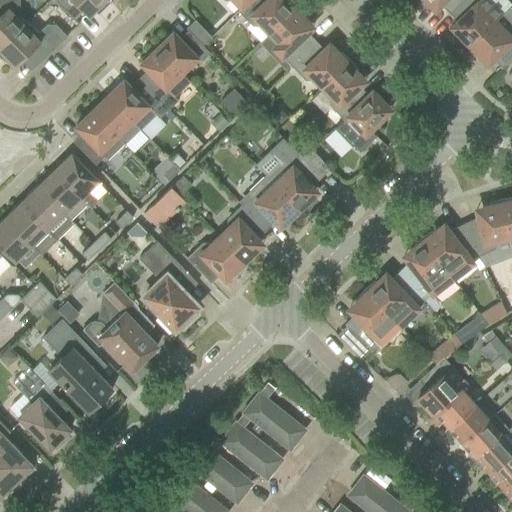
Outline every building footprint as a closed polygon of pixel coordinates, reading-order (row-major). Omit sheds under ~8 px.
[(0,0),(0,48),(24,25),(13,14),(19,9),(19,0),(0,0)] [(98,15),(111,2),(108,0),(55,0),(74,19),(75,18),(71,14),(81,5),(89,14),(93,10),(98,15)] [(249,0),(223,0),(224,0),(230,0),(233,0),(241,7),(237,11),(238,12),(249,0)] [(275,0),(276,0),(275,0),(249,0),(238,12),(252,26),(258,27),(260,24),(269,34),(297,7),(289,0),(275,0)] [(417,0),(427,9),(436,0),(449,13),(462,0),(417,0)] [(462,0),(449,13),(462,27),(456,32),(469,46),(495,21),(494,20),(501,14),(511,4),(507,0),(462,0)] [(304,17),(305,16),(297,7),(269,34),(278,43),(276,45),(276,51),(290,66),(316,41),(303,28),(309,22),(304,17)] [(195,20),(186,28),(192,35),(203,45),(211,37),(195,20)] [(495,21),(469,46),(483,60),(489,54),(502,68),(511,58),(511,27),(506,29),(504,31),(495,21)] [(24,25),(0,48),(0,57),(9,64),(11,62),(15,66),(24,58),(34,68),(67,36),(56,25),(55,25),(47,25),(38,33),(27,22),(24,25)] [(210,53),(203,45),(192,35),(184,43),(173,32),(157,48),(182,74),(198,58),(201,61),(210,53)] [(334,49),(328,54),(316,41),(290,66),(305,80),(311,80),(313,78),(322,88),(349,61),(340,52),(339,54),(334,49)] [(190,82),(182,74),(157,48),(140,64),(151,75),(143,83),(169,109),(178,100),(174,97),(190,82)] [(356,71),(357,70),(349,61),(322,88),(331,97),(328,99),(328,105),(343,120),(368,95),(355,82),(361,76),(356,71)] [(143,83),(135,91),(124,80),(107,96),(140,129),(155,115),(159,119),(169,109),(143,83)] [(235,117),(248,104),(233,88),(220,101),(235,117)] [(343,120),(334,128),(351,147),(353,146),(359,152),(366,146),(376,136),(370,130),(385,115),(381,111),(386,105),(372,91),(368,95),(343,120)] [(124,145),(140,129),(107,96),(102,100),(100,98),(91,107),(93,109),(91,111),(124,145)] [(281,125),(288,117),(281,110),(274,118),(281,125)] [(91,111),(75,127),(86,138),(78,146),(95,165),(96,164),(104,157),(108,161),(124,145),(91,111)] [(219,114),(212,121),(221,130),(228,123),(219,114)] [(262,118),(254,125),(265,136),(273,129),(262,118)] [(304,141),(296,149),(302,156),(310,148),(304,141)] [(330,169),(316,155),(311,149),(302,158),(297,152),(286,163),(282,159),(265,175),(274,184),(301,212),(304,209),(309,203),(307,201),(313,196),(307,191),(330,169)] [(87,190),(97,180),(70,153),(57,165),(58,166),(54,170),(80,197),(86,204),(91,209),(98,201),(87,190)] [(168,181),(179,170),(173,164),(162,175),(168,181)] [(86,204),(80,197),(54,170),(49,175),(48,174),(36,185),(70,220),(86,204)] [(301,212),(274,184),(265,175),(249,191),(252,195),(241,205),(266,230),(279,218),(285,223),(290,218),(291,220),(301,212)] [(180,196),(191,186),(182,177),(171,188),(185,202),(186,201),(180,196)] [(25,198),(21,202),(57,239),(73,223),(70,220),(36,185),(25,197),(25,198)] [(166,221),(185,202),(171,188),(144,214),(157,227),(165,220),(166,221)] [(511,198),(500,200),(509,238),(511,237),(511,198)] [(497,241),(509,238),(500,200),(488,204),(489,206),(482,208),(484,215),(477,217),(463,224),(479,257),(495,249),(498,244),(497,241)] [(57,239),(21,202),(16,206),(16,205),(4,217),(31,245),(41,255),(57,239)] [(253,243),(266,230),(241,205),(223,222),(228,227),(219,236),(246,264),(254,255),(253,254),(258,249),(253,243)] [(121,228),(132,217),(126,211),(115,222),(121,228)] [(0,247),(14,261),(31,245),(4,217),(0,220),(0,247)] [(471,260),(479,257),(463,224),(449,231),(444,235),(439,228),(433,233),(432,231),(422,238),(453,278),(473,262),(471,260)] [(99,250),(110,239),(104,232),(92,243),(99,250)] [(237,272),(246,264),(219,236),(210,245),(205,240),(186,258),(211,283),(225,270),(230,276),(235,271),(237,272)] [(432,294),(453,278),(422,238),(412,246),(414,248),(408,252),(413,258),(408,262),(399,271),(423,298),(430,291),(432,294)] [(170,278),(181,267),(156,241),(138,259),(160,281),(144,296),(175,329),(179,324),(183,328),(196,315),(193,311),(198,307),(170,278)] [(87,260),(99,250),(92,243),(81,254),(87,260)] [(70,285),(81,274),(75,268),(64,279),(70,285)] [(415,305),(423,298),(399,271),(386,284),(381,278),(376,283),(374,282),(365,290),(399,325),(400,326),(419,308),(415,305)] [(28,308),(47,290),(39,282),(20,300),(28,308)] [(129,317),(139,308),(114,282),(102,293),(122,315),(108,329),(101,323),(98,321),(93,321),(89,323),(82,330),(98,347),(104,341),(132,370),(157,346),(129,317)] [(50,304),(55,299),(47,290),(28,308),(37,317),(41,313),(50,304)] [(358,311),(344,324),(346,326),(369,350),(370,348),(378,340),(380,343),(399,325),(365,290),(357,299),(358,300),(353,305),(358,311)] [(0,312),(3,316),(11,308),(3,299),(0,301),(0,312)] [(50,304),(41,313),(51,324),(61,315),(56,310),(50,304)] [(492,307),(480,315),(487,324),(498,317),(492,307)] [(461,343),(487,324),(480,315),(453,334),(461,343)] [(84,360),(93,352),(61,319),(42,338),(61,358),(48,370),(88,412),(91,409),(93,410),(99,405),(99,401),(112,389),(84,360)] [(443,358),(461,343),(453,334),(428,356),(436,364),(443,358)] [(496,352),(503,346),(495,337),(488,342),(496,352)] [(505,361),(511,355),(503,346),(496,352),(505,361)] [(496,371),(505,363),(499,355),(489,364),(496,371)] [(463,388),(467,384),(443,358),(436,364),(418,380),(426,389),(417,398),(432,415),(463,388)] [(42,400),(52,391),(29,367),(12,383),(32,404),(18,417),(49,449),(70,429),(42,400)] [(243,412),(251,418),(290,449),(305,430),(266,399),(275,388),(267,382),(243,412)] [(449,428),(476,403),(463,388),(432,415),(433,416),(436,413),(449,428)] [(495,414),(489,419),(476,403),(449,428),(462,443),(495,414)] [(243,428),(251,418),(243,412),(221,441),(220,442),(221,442),(267,478),(282,459),(243,428)] [(502,435),(508,430),(495,414),(462,443),(476,458),(502,435)] [(4,437),(10,431),(0,420),(0,496),(32,466),(4,437)] [(511,453),(511,426),(508,430),(502,435),(476,458),(489,473),(511,453)] [(213,452),(221,442),(220,442),(221,441),(214,435),(190,465),(198,471),(236,502),(251,483),(213,452)] [(503,489),(511,480),(511,453),(489,473),(503,489)] [(190,465),(167,494),(167,495),(188,511),(227,511),(190,482),(198,471),(190,465)] [(409,511),(410,511),(418,501),(411,495),(402,506),(363,476),(348,495),(369,511),(409,511)] [(511,498),(511,480),(503,489),(511,498)] [(167,511),(159,505),(167,495),(167,494),(160,488),(141,511),(167,511)]
